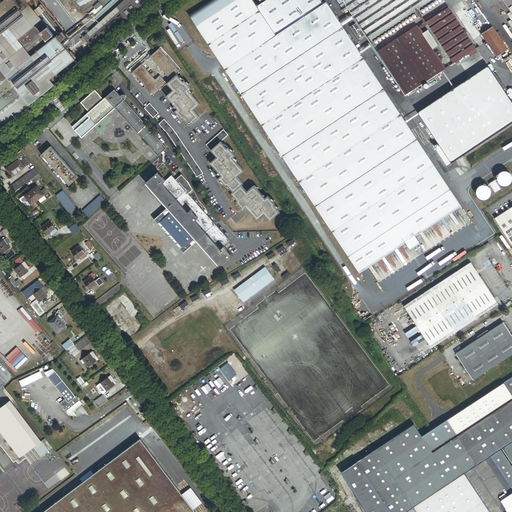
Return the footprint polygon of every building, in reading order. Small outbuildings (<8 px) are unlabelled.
[(0,0),(0,127),(55,83),(79,63),(61,40),(57,35),(40,14),(36,9),(28,0),(0,0)] [(218,60),(359,274),(460,208),(340,25),(326,4),(277,37),(257,7),(252,0),(216,0),(190,18),(218,60)] [(277,37),(326,4),(323,0),(267,0),(257,7),(277,37)] [(406,0),(343,0),(353,15),(362,29),(406,0)] [(406,0),(362,29),(371,42),(433,0),(406,0)] [(47,9),(43,4),(36,9),(40,14),(47,9)] [(447,6),(425,20),(453,63),(475,49),(447,6)] [(365,35),(357,23),(353,26),(361,38),(365,35)] [(377,51),(405,95),(445,69),(437,56),(435,52),(417,25),(377,51)] [(482,34),(500,61),(511,54),(492,27),(482,34)] [(67,35),(63,30),(57,35),(61,40),(67,35)] [(162,46),(132,74),(153,97),(168,84),(175,91),(168,97),(180,109),(177,111),(184,119),(186,118),(192,125),(202,116),(196,109),(202,103),(191,90),(193,88),(186,80),(184,82),(178,75),(183,70),(162,46)] [(483,59),(412,105),(430,131),(500,85),(483,59)] [(167,150),(125,101),(127,100),(127,97),(126,96),(124,96),(122,98),(115,91),(104,101),(96,91),(81,104),(89,113),(73,127),(82,138),(116,109),(158,158),(167,150)] [(159,115),(150,105),(145,110),(154,120),(159,115)] [(159,126),(170,138),(196,176),(201,186),(207,182),(202,172),(201,171),(178,137),(164,121),(159,126)] [(270,221),(279,213),(273,206),(275,205),(268,197),(265,200),(254,187),(247,193),(241,187),(243,185),(237,178),(243,173),(231,159),(234,157),(226,149),(223,153),(217,146),(224,139),(220,134),(203,148),(214,161),(209,165),(220,178),(218,180),(225,189),(227,187),(233,194),(231,195),(237,202),(236,203),(243,211),(246,209),(258,221),(264,215),(270,221)] [(69,186),(79,178),(51,146),(42,155),(69,186)] [(32,163),(22,150),(15,156),(19,160),(25,168),(32,163)] [(25,168),(19,160),(7,170),(13,177),(25,168)] [(32,179),(40,174),(35,168),(12,186),(16,191),(32,179)] [(499,183),(502,184),(504,184),(506,184),(508,183),(510,181),(511,179),(511,177),(511,175),(510,173),(508,171),(506,170),(504,170),(501,170),(499,172),(498,174),(497,176),(497,179),(498,181),(499,183)] [(35,183),(42,177),(40,174),(32,179),(35,183)] [(172,177),(166,182),(159,174),(147,184),(154,193),(152,194),(167,211),(196,244),(211,260),(213,258),(221,266),(233,256),(225,247),(231,242),(189,195),(176,181),(172,177)] [(182,176),(176,181),(189,195),(193,191),(189,183),(182,176)] [(501,189),(495,179),(490,183),(496,192),(501,189)] [(479,197),(482,198),(484,199),(486,198),(489,197),(490,195),(491,193),(491,190),(490,188),(488,186),(486,185),(483,184),(481,185),(479,186),(478,187),(477,189),(476,191),(477,194),(478,195),(479,197)] [(44,195),(48,192),(45,189),(41,192),(37,186),(21,199),(23,202),(27,198),(32,205),(39,199),(44,195)] [(63,191),(56,196),(72,218),(79,213),(63,191)] [(106,202),(101,196),(83,212),(89,218),(106,202)] [(32,205),(27,198),(23,202),(28,208),(32,205)] [(511,207),(495,218),(505,233),(511,228),(511,207)] [(184,255),(196,244),(167,211),(155,222),(184,255)] [(63,225),(58,218),(55,220),(60,227),(63,225)] [(58,231),(50,221),(42,227),(48,235),(50,233),(52,236),(58,231)] [(74,236),(81,230),(77,224),(69,229),(74,236)] [(8,228),(0,233),(0,237),(3,235),(3,236),(5,234),(5,235),(10,231),(8,228)] [(0,243),(0,249),(3,254),(11,248),(7,244),(10,242),(7,238),(0,243)] [(82,260),(88,256),(80,246),(72,252),(78,260),(80,258),(82,260)] [(482,278),(480,275),(471,262),(404,306),(431,348),(498,304),(482,278)] [(21,277),(29,272),(27,270),(29,268),(25,263),(15,270),(21,277)] [(275,281),(266,268),(236,291),(245,304),(275,281)] [(8,278),(16,288),(22,283),(19,279),(16,282),(11,276),(8,278)] [(95,289),(101,285),(98,283),(97,284),(92,277),(84,283),(90,290),(94,287),(95,289)] [(35,294),(40,302),(48,297),(47,295),(49,293),(44,287),(35,294)] [(31,306),(38,315),(41,312),(39,309),(41,308),(36,302),(31,306)] [(58,333),(66,326),(61,319),(62,318),(59,315),(57,316),(50,322),(58,333)] [(511,335),(504,322),(488,333),(479,339),(456,353),(473,380),(511,355),(511,335)] [(479,339),(488,333),(486,330),(477,336),(479,339)] [(75,345),(76,345),(71,339),(63,345),(66,350),(68,349),(75,345)] [(79,354),(81,352),(75,345),(68,349),(75,358),(79,355),(79,354)] [(92,354),(83,361),(89,368),(96,363),(95,361),(97,359),(92,354)] [(48,377),(56,371),(54,368),(45,372),(48,377)] [(76,396),(56,371),(48,377),(66,398),(60,403),(66,411),(67,411),(80,400),(77,396),(76,396)] [(115,384),(110,377),(100,384),(106,391),(115,384)] [(511,377),(448,420),(458,436),(511,400),(511,377)] [(104,395),(94,403),(98,409),(108,401),(104,395)] [(82,402),(80,400),(67,411),(68,411),(67,412),(69,415),(78,416),(74,411),(82,405),(80,403),(82,402)] [(508,442),(511,439),(511,400),(458,436),(476,463),(508,442)] [(11,402),(0,409),(0,442),(15,462),(16,461),(19,464),(26,458),(31,465),(49,451),(42,441),(42,442),(11,402)] [(341,472),(367,511),(406,511),(414,507),(416,511),(489,511),(464,473),(492,455),(502,448),(511,463),(511,447),(508,442),(476,463),(458,436),(448,420),(422,437),(414,424),(341,472)] [(93,474),(83,482),(42,511),(196,511),(183,494),(140,438),(93,474)] [(511,463),(502,448),(492,455),(511,486),(511,463)] [(80,478),(83,482),(93,474),(90,471),(80,478)] [(190,488),(183,494),(194,509),(202,503),(190,488)] [(511,511),(511,491),(506,495),(501,499),(500,499),(509,511),(511,511)]
